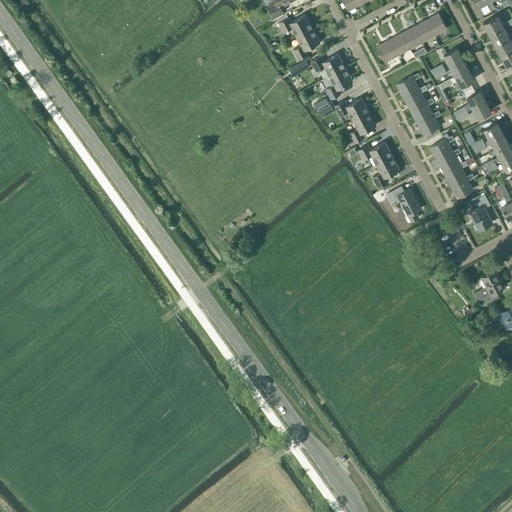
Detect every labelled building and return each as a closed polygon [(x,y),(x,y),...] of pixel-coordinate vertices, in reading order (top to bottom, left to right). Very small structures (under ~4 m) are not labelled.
[(274,0),(276,2),(268,7),(270,12),(264,15),(268,23),(275,20),(273,16),(283,11),(280,6),(291,0),(274,0)] [(342,0),(348,10),(361,3),(358,0),(342,0)] [(479,6),(486,2),(488,1),(487,0),(472,0),(476,7),(475,7),(479,16),(483,13),(479,6)] [(487,0),(488,1),(486,2),(490,10),(494,8),(490,0),(487,0)] [(446,28),(438,13),(426,19),(434,35),(446,28)] [(291,27),(296,36),(313,27),(305,14),(291,22),(288,17),(278,22),(283,32),(291,27)] [(497,15),(483,22),(489,33),(503,26),(504,27),(511,23),(510,19),(502,23),(497,15)] [(422,42),(434,35),(426,19),(413,26),(422,42)] [(409,48),(422,42),(413,26),(401,33),(409,48)] [(511,32),(508,34),(504,27),(503,26),(489,33),(495,44),(509,37),(510,38),(511,37),(511,32)] [(320,41),(313,27),(296,36),(301,45),(293,49),(298,59),(308,54),(305,49),(320,41)] [(397,55),(409,48),(401,33),(389,39),(397,55)] [(511,42),(510,38),(509,37),(495,44),(501,55),(511,49),(511,42)] [(385,61),(397,55),(389,39),(376,46),(385,61)] [(457,47),(444,54),(449,65),(462,58),(457,47)] [(511,49),(501,55),(507,67),(511,63),(511,49)] [(324,67),(329,75),(345,67),(338,53),(323,61),(321,56),(311,61),(316,71),(324,67)] [(462,58),(449,65),(455,75),(468,68),(462,58)] [(307,66),(304,60),(290,68),(293,73),(307,66)] [(431,69),(433,74),(444,68),(442,63),(431,69)] [(338,88),(352,80),(345,67),(329,75),(321,79),(326,88),(325,89),(331,98),(340,93),(338,88)] [(444,68),(433,74),(436,78),(446,72),(444,68)] [(439,84),(441,88),(452,83),(457,80),(461,86),(474,79),(468,68),(455,75),(449,78),(439,84)] [(396,83),(403,96),(418,88),(414,80),(420,76),(418,72),(396,83)] [(403,96),(410,109),(425,101),(421,92),(427,89),(425,85),(418,88),(403,96)] [(466,97),(472,107),(485,100),(479,90),(466,97)] [(319,100),(322,106),(328,102),(325,97),(319,100)] [(347,111),(352,120),(369,111),(361,97),(347,105),(344,100),(334,105),(339,115),(347,111)] [(434,101),(431,97),(425,101),(410,109),(417,122),(432,113),(427,105),(434,101)] [(491,111),(485,100),(472,107),(478,118),(491,111)] [(330,104),(318,111),(319,114),(321,118),(334,111),(330,104)] [(438,110),(432,113),(417,122),(424,134),(439,126),(434,117),(440,114),(438,110)] [(469,115),(467,110),(456,116),(458,120),(469,115)] [(361,132),(376,125),(369,111),(352,120),(357,129),(349,133),(354,142),(364,137),(361,132)] [(442,121),(446,129),(454,125),(450,117),(442,121)] [(496,122),(483,129),(487,135),(475,141),(471,143),(473,148),(502,132),(496,122)] [(475,152),(486,146),(491,144),(495,150),(508,143),(502,132),(473,148),(475,152)] [(451,135),(430,146),(437,159),(452,151),(447,142),(454,139),(451,135)] [(472,136),(466,139),(469,144),(471,143),(475,141),(472,136)] [(363,159),(371,155),(376,164),(392,155),(385,141),(370,149),(368,144),(358,150),(363,159)] [(498,156),(500,160),(511,153),(511,150),(508,143),(495,150),(498,156)] [(354,147),(348,151),(351,156),(357,153),(354,147)] [(460,151),(458,147),(452,151),(437,159),(444,171),(459,163),(454,155),(460,151)] [(506,171),(511,167),(511,153),(500,160),(506,171)] [(398,169),(399,169),(392,155),(376,164),(380,173),(372,177),(377,186),(387,181),(385,176),(389,174),(389,175),(398,174),(398,169)] [(484,169),(495,163),(493,159),(482,164),(484,169)] [(465,160),(459,163),(444,171),(450,184),(465,176),(461,167),(467,164),(465,160)] [(487,173),(497,167),(495,163),(484,169),(487,173)] [(472,173),(465,176),(450,184),(457,197),(472,189),(468,180),(474,177),(472,173)] [(498,186),(504,196),(507,202),(500,206),(508,219),(511,216),(511,201),(511,200),(508,194),(503,183),(498,186)] [(387,193),(391,200),(398,196),(411,221),(419,217),(416,211),(421,208),(410,188),(404,191),(401,186),(387,193)] [(469,212),(478,230),(492,222),(484,207),(490,204),(484,194),(475,198),(479,206),(469,212)] [(486,285),(474,292),(482,306),(498,297),(495,291),(504,286),(496,270),(481,278),(486,285)] [(511,304),(497,313),(505,328),(511,323),(511,304)] [(466,306),(462,309),(464,311),(463,312),(467,319),(475,314),(472,307),(468,309),(466,306)]
